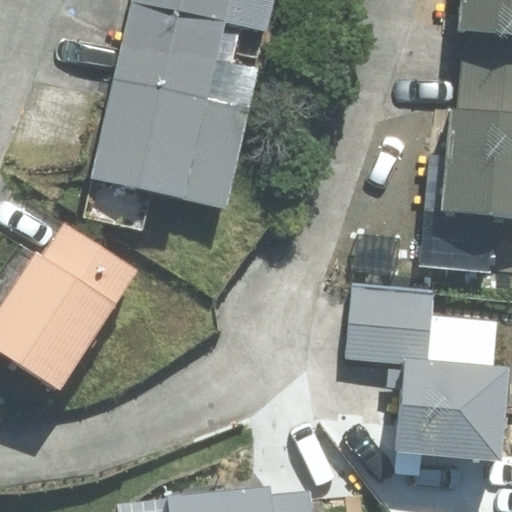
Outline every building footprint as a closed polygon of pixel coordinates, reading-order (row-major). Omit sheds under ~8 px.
[(272,0),(134,0),(126,41),(216,61),(224,23),(266,32),(272,0)] [(467,29),(463,76),(511,80),(511,0),(462,0),(460,28),(467,29)] [(208,99),(216,61),(126,41),(95,179),(226,208),(248,108),(208,99)] [(494,217),(511,218),(511,80),(463,76),(461,110),(451,109),(447,156),(430,155),(420,267),(489,273),(494,217)] [(135,270),(64,224),(43,255),(37,251),(0,308),(0,352),(57,390),(135,270)] [(432,294),(356,288),(351,354),(408,359),(401,450),(500,458),(507,368),(493,367),(497,324),(430,318),(432,294)] [(269,488),(118,505),(118,511),(312,511),(311,491),(270,496),(269,488)]
